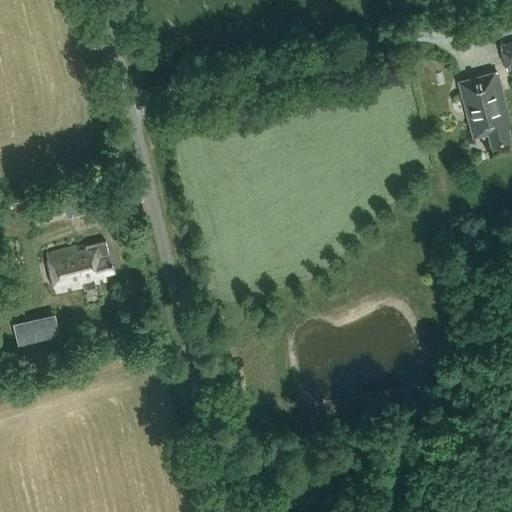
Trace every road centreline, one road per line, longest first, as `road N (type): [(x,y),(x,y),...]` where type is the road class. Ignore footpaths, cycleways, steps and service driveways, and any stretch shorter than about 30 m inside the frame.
road 1 (unclassified): [(237,511),(105,0)]
road 2 (track): [(126,85),(417,29),(464,42)]
